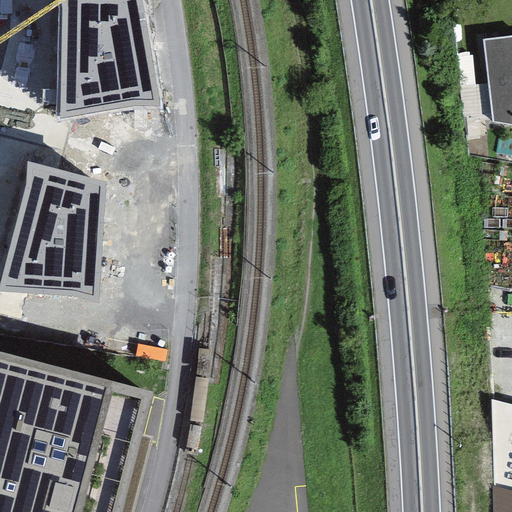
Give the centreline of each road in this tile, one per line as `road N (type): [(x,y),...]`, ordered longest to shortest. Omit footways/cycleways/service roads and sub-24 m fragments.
road 1 (residential): [(150,511),(167,461),(188,318),(186,150),(172,0)]
road 2 (trunk): [(430,511),(398,104),(380,0)]
road 3 (trunk): [(360,0),(394,269),(411,511)]
